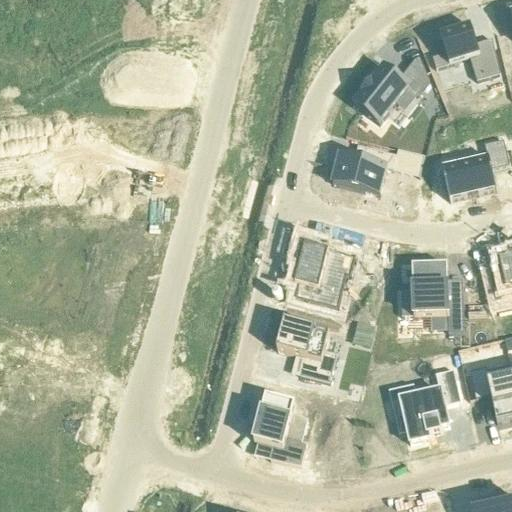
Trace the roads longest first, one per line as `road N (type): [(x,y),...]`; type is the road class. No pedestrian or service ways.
road 1 (residential): [(511,465),(335,503),(256,488),(226,470),(219,446),(282,209)]
road 2 (residential): [(113,511),(243,0)]
road 3 (tertiary): [(167,287),(243,0)]
road 4 (residential): [(282,209),(307,108),(346,45),(388,10),(418,0)]
road 5 (tertiary): [(167,287),(125,396),(97,511)]
road 6 (residential): [(511,220),(410,238),(282,209)]
road 7 (tertiary): [(121,511),(164,336),(167,287)]
